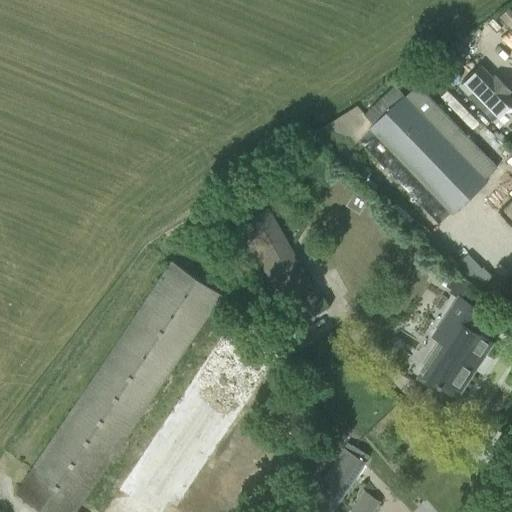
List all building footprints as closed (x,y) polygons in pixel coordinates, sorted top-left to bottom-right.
[(511,29),(511,27),(511,11),(509,8),(499,17),(511,29)] [(481,66),(460,86),(499,125),(511,113),(511,99),(506,94),(509,90),(496,76),(493,79),(481,66)] [(357,105),(310,136),(333,157),(341,149),(337,143),(353,141),(355,143),(359,140),(414,198),(439,223),(450,212),(452,213),(487,180),(485,178),(497,167),(417,84),(405,95),(395,85),(364,114),(357,105)] [(368,171),(345,151),(336,160),(360,181),(368,171)] [(325,307),(267,206),(231,227),(289,327),(325,307)] [(417,218),(410,225),(438,251),(445,257),(451,250),(444,244),(417,218)] [(76,511),(223,295),(171,260),(15,492),(43,511),(76,511)] [(439,338),(419,370),(427,375),(438,382),(455,393),(478,358),(480,360),(491,341),(478,333),(489,316),(472,305),(460,297),(449,314),(458,320),(444,342),(439,338)] [(116,490),(148,511),(172,511),(283,350),(234,317),(116,490)] [(286,412),(233,497),(258,511),(264,511),(265,511),(266,511),(270,511),(313,444),(303,438),(310,427),(286,412)] [(341,500),(366,462),(365,461),(368,455),(348,442),(344,448),(343,447),(309,499),(329,511),(331,511),(340,499),(341,500)] [(364,492),(351,511),(352,511),(371,511),(379,501),(364,492)]
